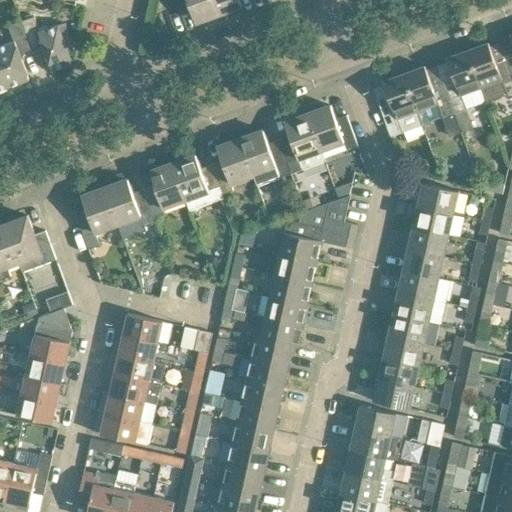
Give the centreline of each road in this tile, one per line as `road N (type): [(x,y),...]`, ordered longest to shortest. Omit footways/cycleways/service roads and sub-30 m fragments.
road 1 (residential): [(303,511),(383,172),(341,57)]
road 2 (residential): [(60,511),(98,339),(94,306)]
road 3 (residential): [(154,127),(341,57)]
road 4 (residential): [(325,12),(138,80)]
road 5 (residential): [(341,57),(500,0)]
road 6 (residential): [(138,80),(0,133)]
road 7 (residential): [(94,306),(44,168)]
road 8 (residential): [(94,306),(112,300),(217,324)]
